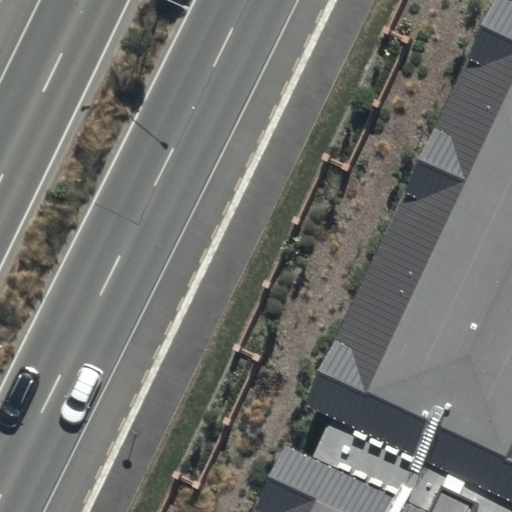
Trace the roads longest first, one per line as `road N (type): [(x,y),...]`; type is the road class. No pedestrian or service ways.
road 1 (secondary): [(243,0),(0,504)]
road 2 (secondary): [(0,169),(81,0)]
